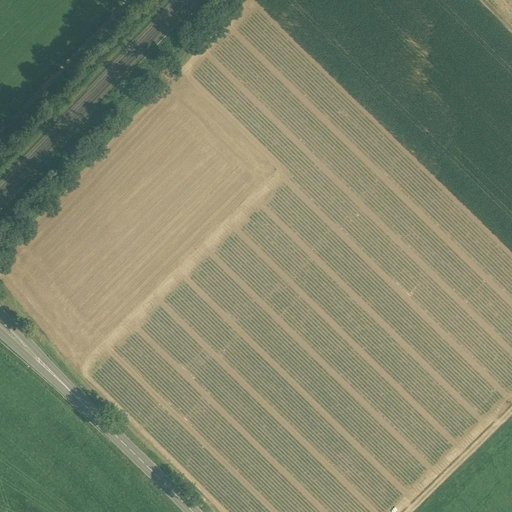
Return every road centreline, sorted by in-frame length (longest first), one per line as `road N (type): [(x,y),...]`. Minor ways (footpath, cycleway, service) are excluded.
road 1 (track): [(245,0),(0,242)]
road 2 (track): [(0,285),(59,360),(212,511)]
road 3 (secondary): [(191,511),(0,323)]
road 4 (track): [(0,130),(132,0)]
road 5 (track): [(415,511),(511,422)]
